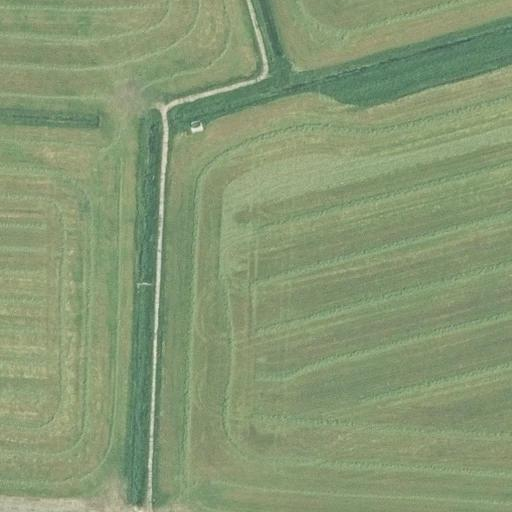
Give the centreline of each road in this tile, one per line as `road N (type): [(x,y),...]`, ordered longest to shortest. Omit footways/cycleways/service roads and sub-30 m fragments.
road 1 (track): [(248,0),(270,77),(166,106),(148,511)]
road 2 (track): [(108,511),(126,99)]
